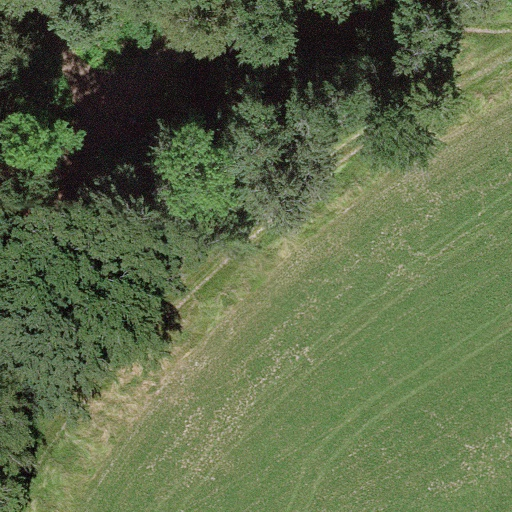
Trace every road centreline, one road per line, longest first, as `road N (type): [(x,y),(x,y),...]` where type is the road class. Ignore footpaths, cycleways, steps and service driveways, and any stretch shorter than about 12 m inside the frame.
road 1 (track): [(511,15),(360,5),(260,13),(146,36),(101,58)]
road 2 (track): [(101,58),(100,127),(44,258),(0,441)]
road 3 (track): [(511,50),(419,104),(203,265)]
